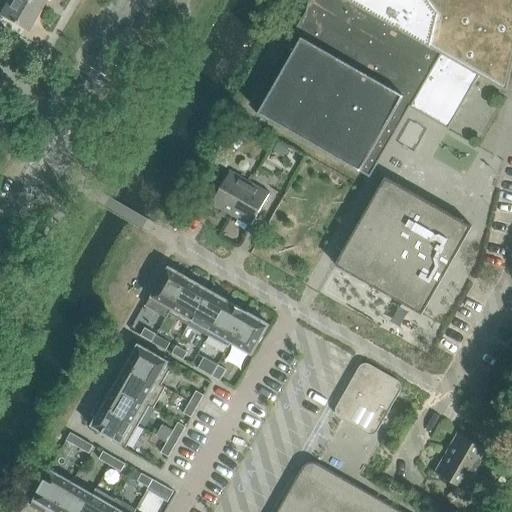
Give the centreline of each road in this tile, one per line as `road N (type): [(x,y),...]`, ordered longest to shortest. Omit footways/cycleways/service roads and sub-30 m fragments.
road 1 (residential): [(178,511),(294,308)]
road 2 (residential): [(412,448),(511,269)]
road 3 (residential): [(64,117),(131,0)]
road 4 (residential): [(0,229),(64,117)]
